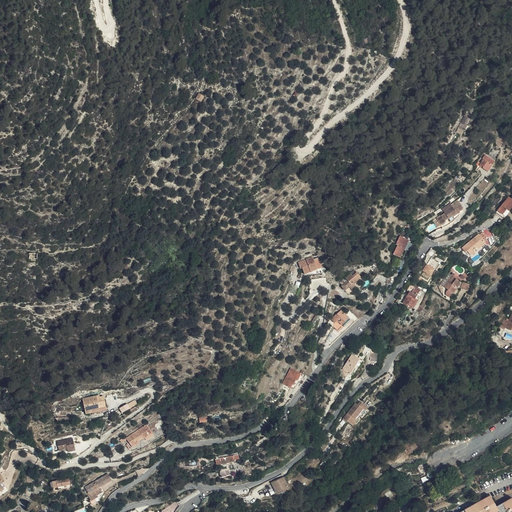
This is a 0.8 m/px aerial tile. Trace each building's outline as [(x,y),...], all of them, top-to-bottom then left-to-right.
[(199,93),(195,98),(201,102),(204,96),(199,93)] [(463,127),(466,130),(471,123),(469,122),(471,117),(469,116),(466,120),(467,121),(463,127)] [(457,133),(462,137),(466,130),(463,127),(467,121),(466,120),(457,133)] [(478,168),(479,168),(482,171),(481,172),(486,175),(487,174),(494,165),(484,158),(481,162),(482,163),(478,168)] [(453,184),(447,189),(440,195),(445,201),(452,194),(457,187),(453,184)] [(498,203),(495,200),(490,207),(493,209),(498,203)] [(511,205),(506,201),(495,214),(500,218),(504,213),(506,215),(511,207),(511,205)] [(443,220),(456,209),(453,205),(447,210),(444,213),(444,214),(432,223),(434,226),(434,227),(443,220)] [(459,212),(456,209),(443,220),(434,227),(436,229),(440,226),(440,225),(443,223),(447,220),(448,222),(455,217),(454,215),(459,212)] [(500,218),(495,214),(493,216),(501,223),(507,216),(506,215),(504,213),(500,218)] [(472,252),(476,249),(480,245),(477,242),(481,238),(478,235),(474,237),(457,252),(460,256),(462,254),(466,257),(469,255),(473,253),(472,252)] [(389,259),(394,262),(399,253),(401,255),(406,246),(397,241),(392,250),(394,251),(389,259)] [(431,258),(423,270),(430,275),(438,263),(431,258)] [(305,261),(304,259),(301,260),(290,266),(292,270),(293,269),(294,271),(297,276),(312,269),(309,263),(309,262),(308,260),(305,261)] [(353,273),(351,273),(343,279),(346,282),(339,288),(344,293),(350,287),(353,285),(358,280),(353,273)] [(450,282),(451,281),(449,278),(450,276),(448,275),(446,278),(443,276),(435,287),(443,292),(441,294),(441,298),(444,300),(447,296),(456,284),(453,282),(452,283),(450,282)] [(310,279),(309,278),(303,279),(302,289),(308,290),(308,289),(310,279)] [(311,285),(317,281),(310,279),(308,289),(311,285)] [(346,282),(343,279),(336,284),(339,288),(346,282)] [(463,293),(465,287),(458,284),(456,290),(463,293)] [(401,299),(397,304),(401,307),(402,306),(407,309),(412,303),(410,301),(416,293),(410,289),(407,295),(405,294),(403,297),(405,298),(403,301),(401,299)] [(337,294),(330,290),(326,297),(333,301),(337,294)] [(347,314),(353,320),(357,316),(351,310),(347,314)] [(334,329),(339,335),(351,323),(340,312),(330,322),(335,328),(334,329)] [(500,321),(496,329),(500,331),(500,330),(508,334),(511,328),(510,327),(511,325),(511,314),(508,313),(503,323),(500,321)] [(343,368),(350,373),(360,359),(352,355),(343,368)] [(282,385),(291,390),(296,372),(290,370),(282,385)] [(296,372),(291,390),(293,391),(295,388),(296,388),(299,383),(300,383),(304,376),(296,372)] [(98,397),(98,396),(83,399),(86,413),(106,409),(104,396),(98,397)] [(127,404),(119,409),(122,413),(130,409),(127,404)] [(344,422),(352,429),(367,410),(361,405),(358,408),(356,407),(344,422)] [(305,416),(304,416),(298,411),(290,424),(296,428),(303,419),(305,416)] [(147,437),(148,439),(153,436),(146,425),(127,437),(133,446),(145,438),(147,437)] [(288,436),(286,433),(279,438),(281,441),(288,436)] [(58,441),(60,447),(65,443),(72,441),(75,441),(74,438),(58,441)] [(65,443),(60,447),(61,451),(69,449),(70,451),(77,450),(75,441),(72,441),(65,443)] [(111,454),(114,459),(120,454),(116,450),(111,454)] [(217,464),(239,460),(237,454),(216,458),(217,464)] [(103,471),(88,482),(90,486),(88,487),(89,489),(88,490),(93,496),(92,497),(92,498),(97,495),(100,493),(99,491),(103,488),(99,483),(111,474),(107,470),(105,472),(103,471)] [(74,481),(72,476),(56,483),(58,489),(74,482),(74,481)] [(29,477),(28,480),(32,485),(33,487),(35,488),(36,487),(37,484),(37,482),(37,480),(38,480),(29,477)] [(291,488),(285,478),(272,485),(277,495),(291,488)] [(480,511),(491,505),(487,498),(462,511),(480,511)] [(494,509),(491,505),(480,511),(511,511),(511,503),(510,500),(503,504),(504,505),(501,507),(500,505),(494,509)]
